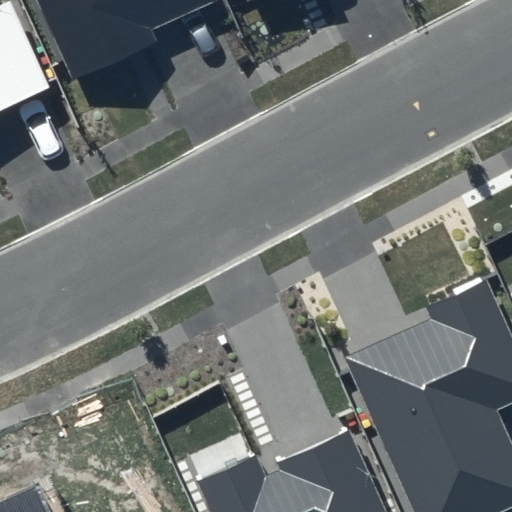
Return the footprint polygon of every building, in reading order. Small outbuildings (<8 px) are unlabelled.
[(0,106),(48,84),(8,0),(0,3),(0,106)] [(209,0),(37,0),(74,80),(156,43),(150,29),(211,1),(209,0)] [(432,319),(345,358),(416,511),(494,511),(511,504),(511,447),(496,413),(511,405),(511,337),(484,277),(426,304),(432,319)] [(254,456),(196,483),(209,511),(385,511),(348,430),(277,462),(281,471),(264,479),(254,456)] [(48,511),(36,485),(0,501),(0,511),(48,511)]
